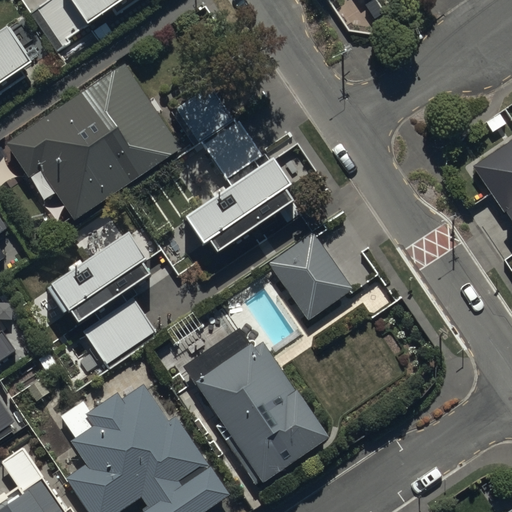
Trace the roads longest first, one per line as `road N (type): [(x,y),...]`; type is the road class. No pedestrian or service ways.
road 1 (tertiary): [(511,369),(349,126)]
road 2 (residential): [(348,511),(511,403)]
road 3 (residential): [(349,126),(511,18)]
road 4 (tertiary): [(349,126),(264,0)]
